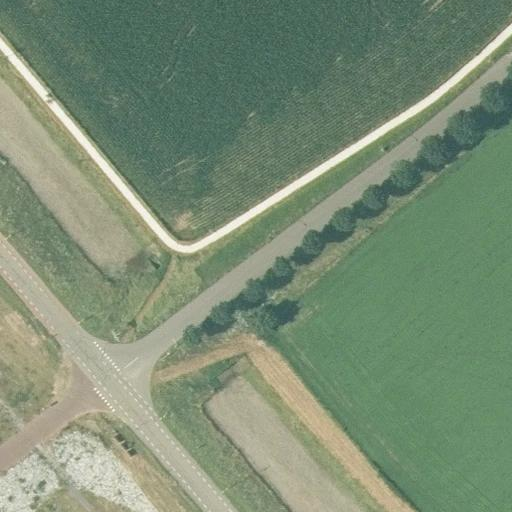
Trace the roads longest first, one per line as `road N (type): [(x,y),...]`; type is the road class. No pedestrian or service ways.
road 1 (unclassified): [(109,381),(511,60)]
road 2 (secondary): [(221,511),(109,381)]
road 3 (secondary): [(0,254),(109,381)]
